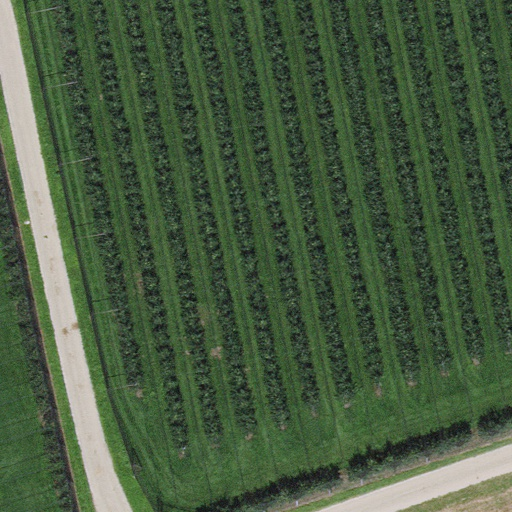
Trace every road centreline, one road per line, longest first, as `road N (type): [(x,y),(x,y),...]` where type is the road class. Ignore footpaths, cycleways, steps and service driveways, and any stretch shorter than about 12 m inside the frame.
road 1 (track): [(0,30),(115,511)]
road 2 (track): [(369,511),(511,464)]
